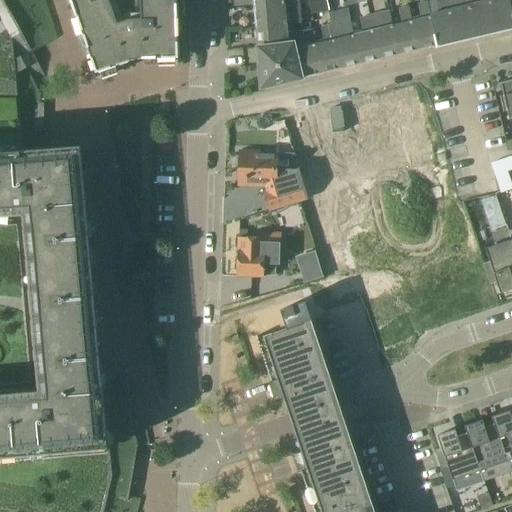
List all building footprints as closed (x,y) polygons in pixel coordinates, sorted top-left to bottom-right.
[(0,0),(0,511),(138,511),(141,499),(128,496),(136,447),(150,446),(145,420),(145,421),(116,423),(113,389),(128,388),(128,385),(104,387),(103,375),(99,375),(84,210),(87,209),(87,203),(83,204),(83,207),(69,208),(69,204),(69,200),(69,196),(70,192),(72,187),(75,183),(77,178),(79,174),(80,170),(80,166),(79,162),(76,159),(73,157),(69,156),(65,156),(61,158),(58,160),(57,162),(53,162),(52,149),(41,150),(41,129),(44,129),(44,104),(41,104),(41,96),(35,83),(43,78),(43,79),(46,78),(37,61),(36,62),(31,53),(58,38),(45,0),(0,0)] [(72,0),(85,36),(84,36),(89,49),(97,73),(118,66),(118,67),(131,62),(129,57),(143,54),(143,60),(157,59),(179,58),(178,19),(178,5),(177,5),(177,0),(72,0)] [(317,0),(316,0),(309,2),(311,14),(320,12),(317,0)] [(325,0),(317,0),(320,12),(328,10),(325,0)] [(334,0),(325,0),(328,10),(337,8),(334,0)] [(440,13),(430,15),(437,46),(438,47),(457,42),(447,0),(439,0),(437,1),(440,13)] [(467,0),(447,0),(457,42),(477,38),(467,0)] [(488,0),(467,0),(477,38),(496,33),(488,0)] [(488,0),(496,33),(511,29),(511,14),(508,0),(488,0)] [(286,4),(254,7),(256,27),(288,25),(301,24),(300,19),(300,13),(299,3),(286,4)] [(420,17),(411,20),(418,51),(437,46),(430,15),(428,3),(417,5),(420,17)] [(392,24),(399,55),(418,51),(411,20),(408,7),(398,10),(401,22),(392,24)] [(381,27),(372,29),(380,60),(399,55),(392,24),(389,12),(378,15),(381,27)] [(362,31),(353,34),(356,49),(360,65),(380,60),(372,29),(369,17),(359,19),(362,31)] [(350,21),(330,26),(341,69),(360,65),(356,49),(353,34),(350,21)] [(288,25),(256,27),(258,47),(258,48),(290,45),(288,25)] [(323,41),(314,43),(321,74),(341,69),(330,26),(320,28),(323,41)] [(304,45),(294,47),(302,79),(302,78),(321,74),(314,43),(311,31),(301,33),(304,45)] [(258,47),(257,47),(257,48),(259,68),(291,65),(290,54),(291,54),(290,49),(290,45),(258,48),(258,47)] [(291,65),(259,68),(261,89),(303,79),(302,78),(302,79),(294,47),(290,49),(291,54),(290,54),(291,65)] [(511,119),(511,80),(501,83),(504,95),(500,96),(504,112),(508,111),(510,120),(511,119)] [(418,104),(396,109),(396,112),(397,113),(398,113),(406,149),(427,144),(418,104)] [(398,113),(397,113),(396,112),(377,116),(386,153),(406,149),(398,113)] [(386,153),(377,116),(358,121),(366,158),(386,153)] [(366,158),(358,121),(338,125),(346,163),(366,158)] [(318,132),(326,167),(346,163),(338,125),(319,130),(319,131),(318,132)] [(318,127),(296,132),(306,172),(326,167),(318,132),(319,131),(319,130),(318,127)] [(238,160),(237,171),(240,173),(241,174),(240,184),(264,185),(266,191),(261,192),(262,195),(267,210),(269,209),(270,211),(308,199),(300,171),(297,171),(276,170),(277,161),(277,155),(259,154),(258,153),(241,152),(240,159),(238,160)] [(469,200),(474,227),(499,222),(494,195),(469,200)] [(428,241),(420,209),(342,227),(350,260),(428,241)] [(237,276),(264,276),(276,276),(276,265),(279,265),(280,233),(256,232),(256,237),(238,237),(237,276)] [(491,262),(485,264),(490,279),(496,277),(501,293),(511,289),(511,239),(486,249),(491,262)] [(481,302),(468,262),(443,270),(454,305),(465,301),(467,307),(481,302)] [(445,314),(443,308),(454,305),(443,270),(419,278),(430,313),(429,313),(431,318),(445,314)] [(422,321),(420,316),(430,313),(419,278),(395,286),(406,320),(406,321),(407,326),(422,321)] [(397,329),(395,324),(406,321),(406,320),(395,286),(370,294),(375,309),(372,310),(376,322),(379,321),(383,334),(397,329)] [(258,335),(257,336),(272,381),(269,382),(275,400),(285,397),(286,400),(289,408),(290,413),(294,423),(298,434),(299,439),(302,448),(303,451),(293,454),(299,472),(302,471),(304,480),(315,511),(368,511),(342,434),(335,410),(327,386),(306,324),(300,305),(277,313),(282,330),(259,338),(258,335)] [(508,461),(509,461),(511,460),(511,416),(510,411),(493,417),(495,424),(495,423),(508,461)] [(495,466),(499,477),(511,472),(511,470),(509,461),(508,461),(495,423),(495,424),(485,427),(483,420),(465,426),(468,433),(481,471),(495,466)] [(468,433),(458,436),(456,429),(438,435),(444,451),(437,454),(442,468),(448,466),(453,480),(481,471),(468,433)]
